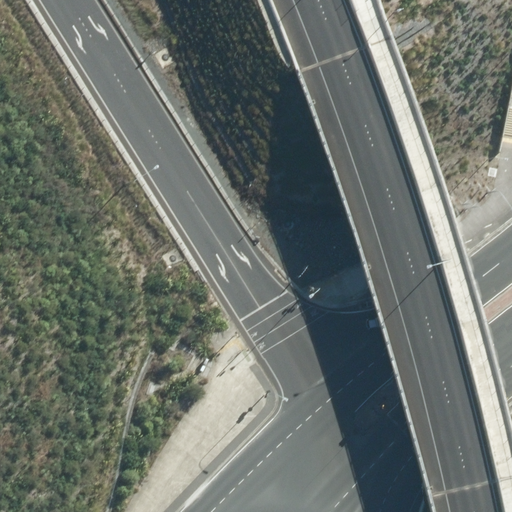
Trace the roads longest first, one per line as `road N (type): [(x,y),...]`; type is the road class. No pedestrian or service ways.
road 1 (motorway): [(65,0),(315,402)]
road 2 (primary): [(315,402),(511,250)]
road 3 (primary): [(511,345),(409,432),(364,484)]
road 4 (primary): [(217,511),(315,402)]
